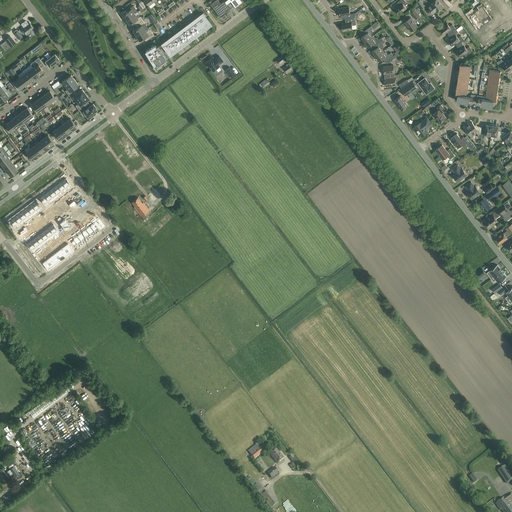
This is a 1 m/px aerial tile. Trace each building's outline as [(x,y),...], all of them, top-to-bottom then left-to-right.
[(230,9),(224,1),(220,4),(217,0),(215,0),(210,4),(220,18),(227,12),(226,12),(230,9)] [(225,0),(224,1),(230,9),(234,6),(235,6),(242,1),(240,0),(225,0)] [(406,8),(403,4),(406,2),(404,0),(400,0),(397,2),(399,5),(395,9),(398,14),(406,8)] [(437,0),(435,0),(431,3),(432,4),(428,7),(433,14),(437,11),(443,7),(437,0)] [(126,11),(122,13),(126,19),(134,13),(137,11),(133,5),(127,9),(128,11),(126,12),(126,11)] [(500,10),(499,10),(502,13),(506,19),(511,15),(504,7),(500,10)] [(411,12),(416,19),(420,16),(415,9),(412,11),(411,12)] [(478,16),(475,19),(479,24),(487,17),(484,12),(478,16)] [(134,13),(126,19),(129,24),(134,20),(137,24),(143,20),(141,17),(141,16),(140,17),(138,15),(136,16),(134,13)] [(204,13),(199,16),(196,18),(197,20),(204,27),(205,29),(211,24),(205,17),(206,16),(204,13)] [(351,18),(351,21),(342,23),(343,31),(353,29),(352,25),(356,25),(355,20),(358,19),(357,15),(356,16),(355,17),(351,18)] [(479,24),(483,29),(491,22),(487,17),(479,24)] [(411,18),(405,22),(411,30),(417,26),(411,18)] [(139,27),(133,30),(136,35),(145,30),(148,28),(145,23),(143,20),(137,24),(139,27)] [(197,20),(194,22),(193,21),(191,22),(192,24),(198,32),(199,33),(203,31),(201,29),(204,27),(197,20)] [(33,29),(34,29),(29,22),(28,23),(26,21),(21,24),(23,26),(21,28),(26,35),(31,32),(33,35),(36,32),(33,29)] [(452,24),(450,26),(447,23),(439,29),(443,34),(449,30),(450,33),(458,27),(457,26),(455,27),(452,24)] [(187,25),(185,27),(186,28),(192,36),(193,38),(197,35),(196,33),(198,32),(192,24),(188,26),(187,25)] [(372,36),(371,34),(373,31),(372,29),(373,28),(371,26),(365,30),(367,33),(361,37),(366,43),(374,36),(373,35),(372,36)] [(458,27),(450,33),(448,35),(451,38),(448,40),(452,45),(457,41),(459,44),(462,42),(465,40),(461,35),(458,37),(453,31),(458,27)] [(181,29),(181,30),(179,31),(180,32),(186,41),(187,42),(191,39),(190,38),(192,36),(186,28),(182,31),(181,29)] [(488,36),(492,41),(501,34),(497,29),(491,33),(488,36)] [(14,33),(19,39),(23,36),(18,30),(14,33)] [(145,30),(136,35),(139,40),(145,37),(147,40),(148,39),(153,36),(154,36),(150,30),(146,32),(145,30)] [(176,34),(174,35),(173,35),(174,37),(180,45),(182,46),(185,44),(184,42),(186,41),(180,32),(177,35),(176,34)] [(16,43),(10,36),(5,40),(6,40),(11,47),(16,43)] [(374,36),(366,43),(369,47),(374,42),(377,45),(384,40),(381,37),(379,39),(377,37),(375,38),(374,36)] [(174,37),(172,38),(171,39),(170,38),(168,39),(176,50),(180,48),(178,46),(180,45),(174,37)] [(168,39),(165,42),(162,44),(170,55),(176,50),(168,39)] [(11,47),(6,40),(0,45),(5,51),(11,47)] [(384,40),(377,45),(378,47),(372,51),(376,56),(383,51),(382,49),(384,46),(382,44),(385,42),(384,40)] [(462,42),(459,44),(457,46),(459,49),(456,51),(460,57),(466,52),(468,55),(473,51),(469,46),(467,48),(462,42)] [(40,43),(32,49),(35,53),(39,51),(38,50),(42,47),(40,43)] [(151,60),(163,51),(158,44),(156,46),(156,45),(146,51),(151,60)] [(163,51),(151,60),(150,61),(155,69),(159,66),(158,64),(166,58),(165,58),(167,56),(163,51)] [(383,51),(376,56),(380,61),(385,57),(387,56),(388,55),(386,52),(385,53),(383,51)] [(43,58),(40,59),(45,65),(47,64),(50,67),(59,60),(55,54),(45,61),(43,58)] [(285,54),(275,61),(276,63),(277,62),(278,63),(279,62),(280,64),(286,60),(285,59),(288,57),(285,54)] [(209,60),(206,62),(213,71),(219,66),(218,65),(223,61),(219,55),(216,58),(216,59),(215,60),(213,57),(212,58),(211,57),(209,58),(209,59),(209,60)] [(37,64),(33,67),(39,75),(40,75),(39,75),(44,71),(39,65),(42,63),(38,57),(34,60),(37,64)] [(511,67),(506,60),(504,62),(501,60),(499,61),(497,62),(502,68),(504,67),(507,71),(511,67)] [(287,74),(295,67),(291,61),(282,68),(287,74)] [(386,86),(396,85),(393,65),(383,66),(386,86)] [(225,70),(232,78),(236,75),(230,66),(225,70)] [(33,67),(28,70),(34,78),(39,75),(39,76),(39,75),(33,67)] [(28,70),(24,74),(30,82),(34,78),(28,70)] [(24,74),(19,77),(26,86),(26,85),(30,82),(24,74)] [(63,84),(66,87),(66,86),(74,80),(71,75),(70,75),(67,76),(68,77),(60,83),(62,85),(63,84)] [(19,77),(14,81),(21,89),(25,85),(25,86),(26,86),(19,77)] [(270,83),(271,83),(269,81),(271,80),(269,77),(267,78),(261,83),(260,82),(259,83),(259,84),(262,89),(270,83)] [(428,81),(426,78),(419,83),(427,94),(435,88),(431,82),(430,83),(428,81)] [(407,79),(399,84),(401,87),(409,82),(407,80),(407,79)] [(74,80),(66,86),(68,89),(65,91),(69,95),(75,91),(73,89),(78,84),(74,80)] [(412,81),(406,85),(410,91),(411,92),(417,88),(412,81)] [(406,85),(400,90),(404,95),(410,91),(406,85)] [(74,98),(76,101),(85,94),(82,89),(76,93),(75,91),(69,95),(72,100),(74,98)] [(45,94),(51,102),(55,98),(50,91),(45,94)] [(245,93),(239,97),(243,102),(251,96),(248,91),(247,91),(245,93)] [(0,95),(0,101),(1,102),(9,96),(5,92),(0,95)] [(41,97),(47,105),(51,102),(45,94),(41,97)] [(79,110),(85,105),(84,103),(89,99),(85,94),(76,101),(78,103),(75,106),(79,110)] [(466,96),(458,95),(457,99),(459,99),(459,101),(469,103),(469,101),(474,102),(475,95),(471,94),(471,97),(466,96)] [(485,99),(481,98),(481,96),(477,95),(476,102),(481,103),(481,105),(491,106),(491,104),(493,104),(494,100),(485,99)] [(251,96),(243,102),(247,107),(252,103),(255,101),(251,96)] [(287,96),(282,99),(288,107),(293,104),(289,98),(287,96)] [(401,96),(394,100),(401,110),(408,106),(401,96)] [(41,97),(37,101),(42,108),(47,105),(41,97)] [(431,103),(433,106),(439,102),(440,103),(442,102),(439,98),(431,103)] [(277,103),(279,106),(283,111),(288,107),(282,99),(277,103)] [(32,104),(38,112),(42,108),(37,101),(32,104)] [(85,105),(79,110),(83,115),(85,113),(88,117),(89,115),(90,116),(92,114),(96,110),(95,108),(95,107),(93,104),(88,108),(88,107),(87,108),(85,105)] [(439,110),(434,114),(440,122),(443,120),(444,120),(445,119),(446,118),(446,117),(442,112),(445,110),(441,104),(437,107),(439,110)] [(23,111),(28,119),(33,115),(27,108),(23,111)] [(259,112),(254,116),(258,121),(266,115),(262,110),(259,112)] [(23,111),(18,114),(24,122),(28,119),(23,111)] [(18,114),(14,117),(20,125),(24,122),(18,114)] [(266,115),(258,121),(262,126),(267,122),(270,120),(266,115)] [(10,121),(16,128),(20,125),(14,117),(10,121)] [(70,118),(66,121),(72,129),(76,126),(70,118)] [(299,118),(294,121),(300,128),(304,125),(299,118)] [(421,122),(414,127),(419,133),(419,134),(420,135),(421,135),(421,136),(422,136),(423,136),(424,135),(424,134),(428,131),(425,128),(427,126),(427,127),(432,124),(427,118),(421,122)] [(5,124),(11,132),(16,128),(10,121),(5,124)] [(66,121),(62,125),(68,132),(72,129),(66,121)] [(294,121),(290,124),(295,132),(300,128),(294,121)] [(470,122),(464,127),(471,137),(474,135),(473,134),(476,132),(479,135),(481,133),(482,127),(478,126),(476,127),(472,122),(471,123),(470,122)] [(491,135),(493,124),(488,123),(488,125),(486,124),(485,131),(482,130),(481,138),(485,138),(485,134),(491,135)] [(290,124),(285,128),(291,135),(295,132),(290,124)] [(493,124),(491,135),(495,136),(494,139),(500,140),(500,137),(501,133),(498,132),(498,126),(497,126),(497,125),(493,124)] [(57,128),(63,136),(68,132),(62,125),(57,128)] [(57,128),(53,131),(58,139),(63,136),(57,128)] [(285,128),(281,131),(287,138),(291,135),(285,128)] [(281,131),(277,134),(282,141),(287,138),(281,131)] [(501,131),(501,133),(500,137),(503,138),(507,142),(511,137),(511,132),(511,131),(506,135),(504,132),(501,131)] [(457,133),(451,138),(458,148),(459,147),(460,146),(461,145),(464,143),(465,144),(467,142),(463,137),(461,138),(457,133)] [(277,134),(272,137),(278,145),(282,141),(277,134)] [(48,135),(44,138),(49,146),(54,143),(48,135)] [(44,138),(39,142),(45,149),(49,146),(44,138)] [(472,141),(467,145),(471,150),(476,147),(472,141)] [(39,142),(35,145),(41,152),(45,149),(39,142)] [(35,145),(31,148),(36,156),(41,152),(35,145)] [(442,145),(436,150),(443,159),(447,156),(450,159),(455,155),(450,149),(447,151),(442,145)] [(0,161),(0,162),(8,156),(9,155),(3,147),(1,148),(0,148),(0,161)] [(31,148),(26,152),(32,159),(36,156),(31,148)] [(246,153),(244,155),(244,156),(247,160),(255,154),(252,149),(246,153)] [(255,154),(247,160),(251,165),(254,163),(259,159),(255,154)] [(0,162),(3,166),(11,161),(8,156),(0,162)] [(3,166),(7,171),(14,165),(11,161),(3,166)] [(135,164),(131,167),(135,172),(143,165),(139,161),(135,164)] [(457,164),(452,169),(456,173),(453,175),(458,181),(460,180),(461,181),(463,178),(467,175),(462,168),(461,169),(457,164)] [(7,171),(10,175),(18,170),(14,165),(7,171)] [(143,165),(135,172),(138,176),(146,170),(143,165)] [(261,173),(258,175),(259,175),(262,180),(270,174),(266,169),(261,173)] [(146,170),(138,176),(141,180),(149,174),(146,170)] [(149,174),(141,180),(145,184),(153,178),(149,174)] [(270,174),(262,180),(266,185),(269,183),(274,179),(270,174)] [(66,178),(62,181),(68,189),(72,186),(66,178)] [(153,178),(145,184),(148,189),(156,183),(153,178)] [(507,192),(511,187),(511,184),(508,180),(502,185),(507,192)] [(62,181),(57,184),(63,192),(68,189),(62,181)] [(471,182),(465,186),(469,191),(467,193),(472,199),(475,196),(476,197),(478,196),(477,194),(481,192),(476,186),(475,186),(471,182)] [(491,184),(484,189),(488,193),(497,186),(494,183),(492,185),(491,184)] [(57,184),(53,188),(59,196),(63,192),(57,184)] [(483,199),(479,202),(485,211),(492,205),(488,200),(489,200),(490,201),(502,192),(497,186),(486,195),(483,198),(483,199)] [(53,188),(49,191),(55,199),(59,196),(53,188)] [(155,188),(148,194),(153,201),(161,194),(155,188)] [(49,191),(44,194),(50,202),(55,199),(49,191)] [(44,194),(40,198),(46,205),(50,202),(44,194)] [(284,198),(279,201),(285,209),(289,205),(284,198)] [(36,200),(32,204),(38,212),(42,208),(36,200)] [(279,201),(275,205),(281,212),(285,209),(279,201)] [(32,204),(27,207),(33,215),(38,212),(32,204)] [(489,218),(484,221),(489,228),(498,221),(496,219),(496,218),(500,215),(508,210),(507,210),(504,205),(503,204),(496,209),(496,210),(492,213),(492,214),(488,217),(489,218)] [(118,217),(129,208),(126,205),(115,214),(118,217)] [(275,205),(271,208),(277,215),(281,212),(275,205)] [(27,207),(23,210),(29,218),(33,215),(27,207)] [(160,208),(152,214),(157,220),(165,214),(160,208)] [(271,208),(267,211),(273,218),(277,215),(271,208)] [(23,210),(19,213),(25,221),(29,218),(23,210)] [(267,211),(263,214),(269,221),(273,218),(267,211)] [(19,213),(14,217),(20,225),(25,221),(19,213)] [(263,214),(259,217),(265,224),(269,221),(263,214)] [(14,217),(10,220),(16,228),(20,225),(14,217)] [(259,217),(255,220),(260,227),(265,224),(259,217)] [(145,224),(148,226),(153,221),(150,218),(145,224)] [(99,219),(95,222),(101,230),(105,227),(99,219)] [(255,220),(250,223),(256,231),(260,227),(255,220)] [(95,222),(90,226),(96,233),(101,230),(95,222)] [(503,232),(495,238),(499,243),(507,237),(510,235),(510,234),(511,233),(511,223),(505,228),(507,231),(503,233),(503,232)] [(53,224),(49,227),(55,235),(59,232),(58,230),(57,229),(56,227),(53,224)] [(90,226),(86,229),(92,237),(96,233),(90,226)] [(49,227),(45,230),(51,238),(55,235),(49,227)] [(86,229),(82,232),(88,240),(92,237),(86,229)] [(45,230),(40,234),(46,242),(51,238),(45,230)] [(82,232),(77,236),(83,243),(88,240),(82,232)] [(40,234),(36,237),(42,245),(46,242),(40,234)] [(77,236),(73,239),(79,247),(83,243),(77,236)] [(36,237),(32,240),(38,248),(42,245),(36,237)] [(32,240),(27,244),(33,252),(38,248),(32,240)] [(68,243),(64,246),(70,254),(74,251),(71,247),(70,246),(69,244),(68,243)] [(64,246),(59,250),(65,257),(70,254),(64,246)] [(152,246),(144,252),(150,259),(157,253),(152,246)] [(59,250),(55,253),(61,261),(65,257),(59,250)] [(322,250),(316,254),(320,259),(324,256),(329,263),(334,258),(328,250),(324,252),(322,250)] [(55,253),(51,256),(57,264),(61,261),(55,253)] [(157,253),(150,259),(155,266),(163,260),(157,253)] [(51,256),(46,260),(53,267),(57,264),(51,256)] [(46,260),(42,263),(48,271),(53,267),(46,260)] [(491,274),(489,276),(491,279),(502,271),(497,265),(489,271),(491,274)] [(482,269),(474,275),(477,278),(485,272),(482,269)] [(502,271),(491,279),(493,282),(495,280),(498,283),(506,276),(502,271)] [(495,286),(492,289),(494,293),(498,290),(502,287),(499,283),(495,286)] [(34,417),(70,390),(69,388),(71,386),(68,382),(29,411),(34,417)] [(72,410),(76,407),(72,401),(75,398),(72,393),(65,399),(69,404),(72,408),(71,409),(72,410)] [(101,409),(93,416),(102,428),(111,421),(101,409)] [(256,445),(248,451),(254,459),(263,452),(258,447),(261,446),(258,442),(255,444),(256,445)] [(277,463),(284,458),(277,449),(270,454),(277,463)] [(29,465),(19,452),(15,456),(17,459),(14,461),(19,468),(22,466),(24,469),(29,465)] [(12,464),(8,467),(15,476),(19,473),(12,464)] [(498,471),(507,484),(511,480),(511,474),(506,466),(498,471)] [(1,467),(0,468),(0,471),(6,480),(9,478),(1,467)] [(274,467),(267,473),(271,478),(279,472),(274,467)] [(253,487),(270,509),(271,508),(273,510),(276,508),(274,506),(277,503),(267,490),(265,492),(258,483),(253,487)] [(511,492),(506,497),(496,504),(500,510),(501,509),(503,511),(511,511),(511,504),(509,501),(511,499),(511,492)]
